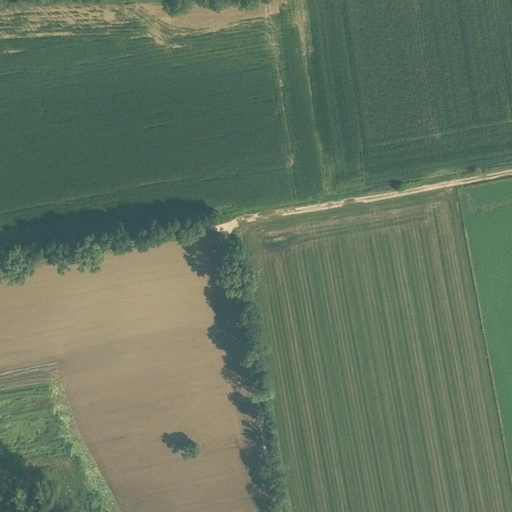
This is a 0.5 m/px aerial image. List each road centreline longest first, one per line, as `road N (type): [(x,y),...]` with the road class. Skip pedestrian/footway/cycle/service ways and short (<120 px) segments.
road 1 (track): [(511,173),(0,269)]
road 2 (track): [(277,511),(223,230)]
